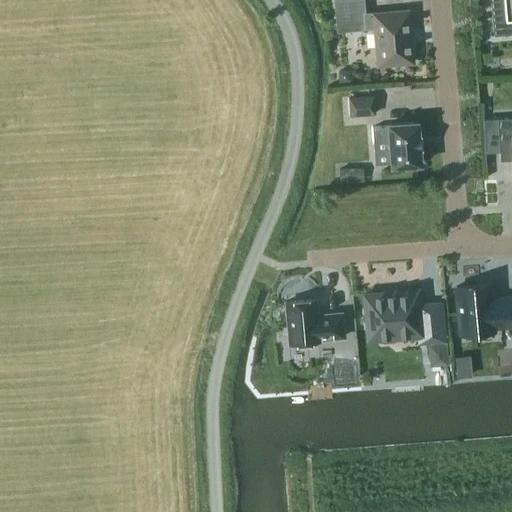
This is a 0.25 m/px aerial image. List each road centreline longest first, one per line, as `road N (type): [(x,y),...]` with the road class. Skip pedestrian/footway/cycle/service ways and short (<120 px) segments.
road 1 (unclassified): [(268,0),(286,24),(297,77),(292,151),(226,325),(211,392),(216,511)]
road 2 (residential): [(462,249),(441,0)]
road 3 (residential): [(462,249),(306,262)]
